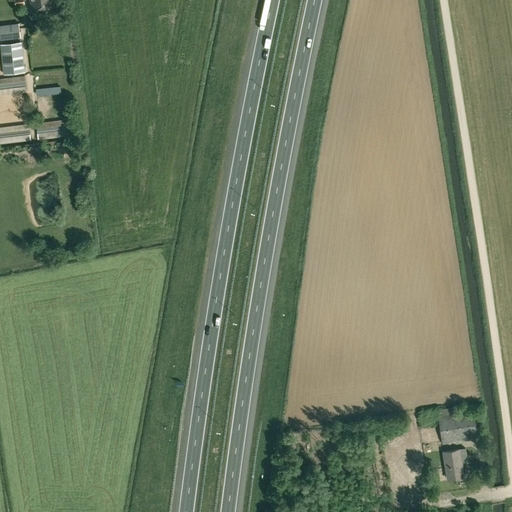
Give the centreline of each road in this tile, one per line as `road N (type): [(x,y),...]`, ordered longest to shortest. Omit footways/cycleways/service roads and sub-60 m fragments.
road 1 (motorway): [(266,0),(179,511)]
road 2 (motorway): [(230,511),(315,0)]
road 3 (track): [(511,464),(444,0)]
